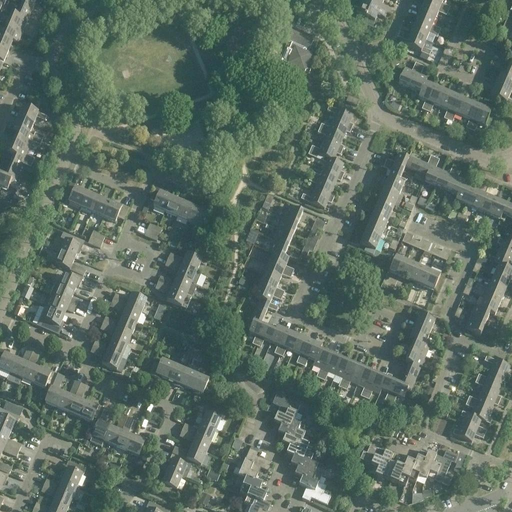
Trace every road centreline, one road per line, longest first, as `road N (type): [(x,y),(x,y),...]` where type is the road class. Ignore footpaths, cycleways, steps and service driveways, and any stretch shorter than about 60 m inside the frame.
road 1 (residential): [(379,117),(291,319),(357,346)]
road 2 (residential): [(116,511),(126,487),(144,475),(174,407),(90,370),(75,351)]
road 3 (unclassified): [(0,311),(64,163)]
road 4 (residential): [(456,336),(449,307),(472,252),(415,227)]
road 5 (unclassified): [(379,117),(489,163),(511,161)]
